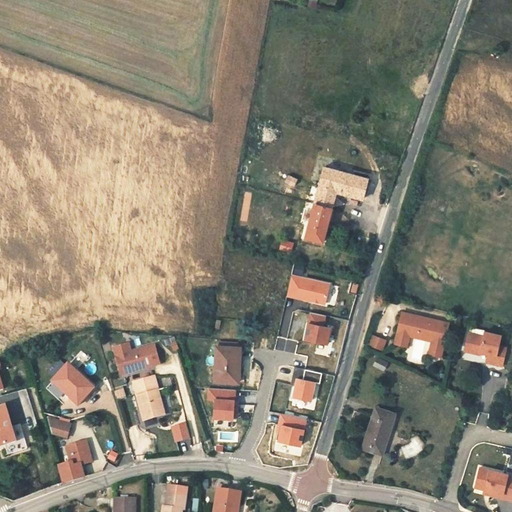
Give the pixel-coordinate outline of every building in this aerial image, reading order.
[(335,167),(323,164),(322,168),(334,172),(335,167)] [(314,167),(304,203),(312,205),(322,168),(314,167)] [(295,191),(301,171),(291,168),(285,188),(295,191)] [(333,196),(360,204),(366,181),(334,172),(322,168),(312,205),(302,239),(320,244),(333,196)] [(291,275),(287,297),(325,304),(330,285),(291,275)] [(410,334),(411,329),(433,335),(432,340),(429,349),(435,350),(434,354),(440,356),(449,322),(403,309),(395,341),(404,344),(406,336),(409,336),(410,334)] [(309,313),(303,340),(327,345),(330,328),(322,327),(324,317),(309,313)] [(411,329),(410,334),(432,340),(433,335),(411,329)] [(468,332),(463,350),(475,353),(475,351),(479,352),(487,353),(485,361),(502,365),(506,348),(498,346),(501,335),(484,331),(483,336),(468,332)] [(382,351),(387,340),(371,334),(366,345),(382,351)] [(164,341),(172,352),(180,347),(172,336),(164,341)] [(156,367),(151,347),(139,350),(138,353),(131,355),(128,353),(126,345),(110,349),(117,377),(156,367)] [(236,370),(234,370),(233,349),(211,347),(212,383),(234,384),(237,384),(236,370)] [(376,357),(372,366),(384,371),(388,362),(376,357)] [(72,377),(74,374),(63,367),(49,386),(78,407),(92,391),(72,377)] [(295,387),(293,398),(312,402),(316,383),(319,384),(321,374),(295,368),(293,377),(291,386),(295,387)] [(150,379),(129,385),(140,422),(161,416),(150,379)] [(124,389),(114,391),(116,400),(126,397),(124,389)] [(213,419),(233,420),(234,409),(234,405),(235,405),(236,391),(208,389),(208,400),(214,400),(213,419)] [(399,403),(380,397),(367,438),(386,445),(399,403)] [(1,409),(0,409),(0,450),(13,447),(8,431),(1,409)] [(278,433),(277,441),(301,446),(306,420),(280,415),(278,421),(276,432),(278,433)] [(47,434),(67,439),(71,420),(50,416),(47,434)] [(13,447),(0,450),(2,458),(24,452),(17,428),(8,431),(13,447)] [(68,459),(79,457),(81,464),(90,461),(84,441),(64,447),(68,459)] [(106,459),(115,463),(118,454),(110,451),(106,459)] [(85,477),(81,464),(79,457),(68,459),(69,464),(57,467),(62,484),(85,477)] [(508,474),(480,467),(475,487),(484,489),(493,492),(492,496),(511,501),(511,499),(511,481),(507,480),(508,474)] [(187,489),(168,486),(165,507),(162,507),(161,511),(180,511),(180,509),(184,510),(187,489)] [(212,511),(232,511),(233,508),(237,509),(239,494),(216,490),(212,511)] [(135,511),(136,499),(116,498),(115,511),(135,511)]
